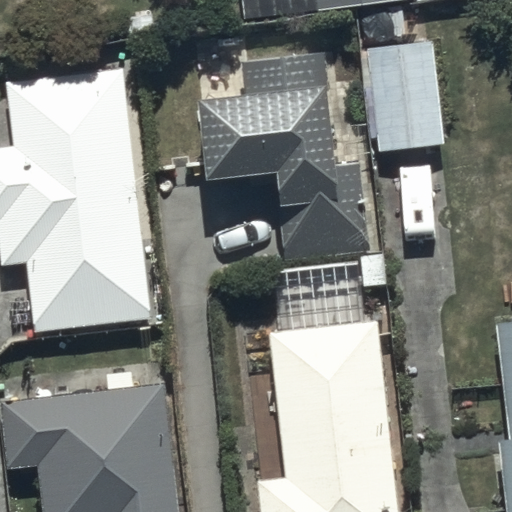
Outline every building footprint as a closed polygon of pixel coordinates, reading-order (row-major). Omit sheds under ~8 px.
[(410,0),(240,0),(244,40),(362,28),(364,49),(407,45),(403,15),(412,14),(410,0)] [(434,53),(431,54),(430,44),(364,51),(365,61),(376,168),(445,161),(434,53)] [(245,123),(204,126),(211,204),(281,198),(286,268),(371,260),(363,175),(339,177),(330,67),(241,74),(245,123)] [(17,158),(0,159),(0,261),(1,276),(29,274),(35,343),(151,333),(128,77),(11,87),(17,158)] [(282,349),(271,350),(288,489),(259,492),(261,511),(397,511),(378,330),(363,332),(358,280),(275,289),(282,349)] [(511,511),(511,329),(498,330),(507,452),(490,454),(493,488),(504,488),(505,511),(511,511)] [(107,376),(110,403),(4,415),(13,484),(34,482),(38,511),(178,511),(167,396),(137,400),(134,373),(107,376)]
